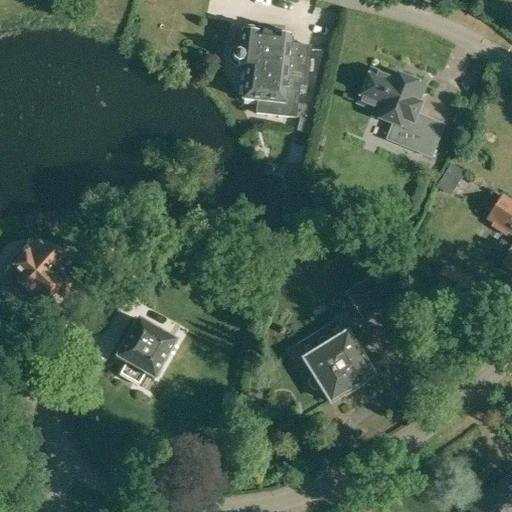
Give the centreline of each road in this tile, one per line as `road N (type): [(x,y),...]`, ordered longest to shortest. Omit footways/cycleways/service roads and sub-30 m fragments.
road 1 (residential): [(285,511),(379,478),(439,437),(511,367)]
road 2 (residential): [(511,69),(430,20),(345,0)]
